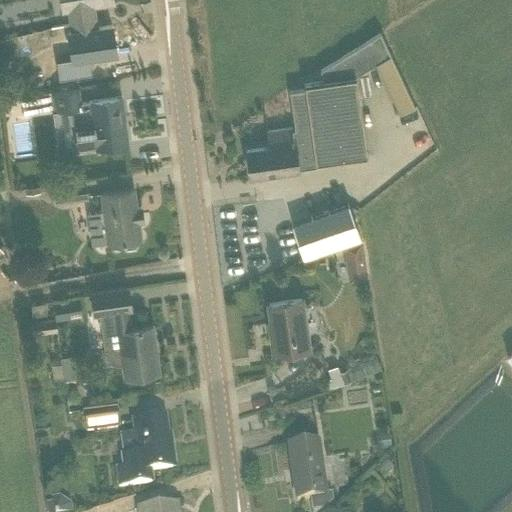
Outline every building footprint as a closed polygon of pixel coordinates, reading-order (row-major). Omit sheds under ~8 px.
[(112,2),(112,0),(61,0),(63,8),(69,7),(73,31),(68,32),(72,59),(116,53),(112,25),(96,27),(93,5),(112,2)] [(355,78),(376,64),(399,115),(415,107),(391,55),(380,33),(321,70),(322,82),(355,78)] [(366,156),(355,78),(322,82),(304,84),(304,90),(289,92),(294,127),(300,169),(323,166),(322,162),(366,156)] [(51,92),(24,97),(28,116),(53,111),(54,112),(73,110),(82,108),(81,102),(79,88),(51,92)] [(90,100),(90,101),(81,102),(82,108),(73,110),(75,123),(73,123),(77,149),(96,148),(128,144),(125,125),(123,126),(122,119),(124,119),(121,96),(90,100)] [(294,127),(267,131),(269,147),(246,150),(250,176),(300,169),(294,127)] [(85,179),(79,180),(51,184),(54,204),(88,199),(85,179)] [(137,239),(140,238),(134,189),(102,193),(104,210),(89,213),(93,244),(108,242),(108,243),(121,241),(122,245),(125,248),(135,246),(137,243),(137,239)] [(348,204),(292,224),(303,257),(360,237),(348,204)] [(364,256),(363,248),(352,250),(353,257),(351,258),(355,282),(368,280),(365,256),(364,256)] [(68,312),(81,310),(79,298),(66,300),(68,312)] [(301,298),(269,303),(272,323),(274,323),(275,330),(271,331),(273,351),(308,346),(301,298)] [(31,304),(31,305),(33,315),(47,312),(45,302),(31,304)] [(125,378),(159,373),(152,326),(130,329),(127,309),(131,308),(131,307),(130,307),(130,308),(99,312),(105,355),(107,359),(110,362),(114,364),(119,365),(124,365),(125,378)] [(33,333),(56,330),(58,330),(56,320),(32,323),(33,333)] [(86,435),(120,430),(117,410),(83,415),(86,435)] [(168,438),(166,419),(163,419),(162,414),(146,416),(147,421),(133,423),(138,456),(122,458),(124,470),(115,471),(118,489),(152,484),(150,472),(172,469),(172,468),(176,467),(173,451),(170,452),(169,447),(166,447),(165,438),(168,438)] [(293,481),(296,501),(326,497),(318,444),(288,449),(292,474),(293,474),(294,481),(293,481)] [(53,504),(46,505),(47,511),(73,511),(72,506),(60,498),(52,499),(53,504)]
